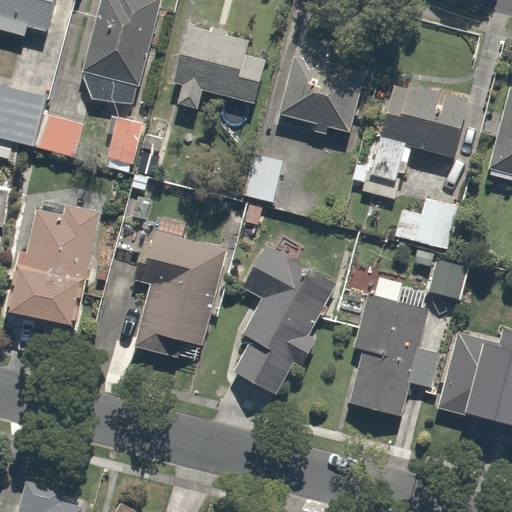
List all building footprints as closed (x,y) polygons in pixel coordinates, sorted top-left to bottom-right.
[(0,0),(0,29),(24,37),(27,27),(47,33),(57,0),(0,0)] [(105,0),(80,76),(89,78),(83,95),(130,111),(139,85),(166,4),(154,0),(105,0)] [(251,39),(192,23),(174,86),(182,88),(178,105),(210,114),(215,96),(251,106),(263,61),(246,57),(251,39)] [(368,69),(297,46),(275,113),(346,136),(368,69)] [(472,97),(396,74),(360,192),(399,204),(416,150),(452,162),(472,97)] [(0,141),(76,166),(91,118),(30,98),(0,88),(0,141)] [(511,97),(488,171),(511,179),(511,97)] [(144,124),(119,114),(99,165),(125,175),(144,124)] [(283,164),(254,157),(239,222),(269,228),(283,164)] [(0,227),(12,228),(14,181),(0,180),(0,227)] [(401,209),(394,235),(444,247),(456,201),(424,193),(418,213),(401,209)] [(99,216),(37,201),(11,312),(76,327),(82,302),(94,305),(102,271),(87,267),(99,216)] [(227,241),(150,222),(135,283),(147,286),(132,348),(168,357),(172,341),(201,348),(227,241)] [(267,239),(264,243),(239,288),(260,301),(241,335),(249,340),(227,378),(268,401),(294,354),(305,361),(318,337),(305,330),(334,278),(267,239)] [(468,262),(444,254),(430,297),(454,305),(468,262)] [(431,310),(369,290),(351,348),(360,351),(344,401),(400,419),(411,385),(428,391),(440,354),(419,347),(431,310)] [(510,446),(511,439),(511,332),(501,330),(497,345),(458,335),(438,409),(483,421),(479,437),(510,446)] [(81,511),(85,503),(25,485),(16,511),(81,511)] [(151,511),(128,495),(116,511),(151,511)]
